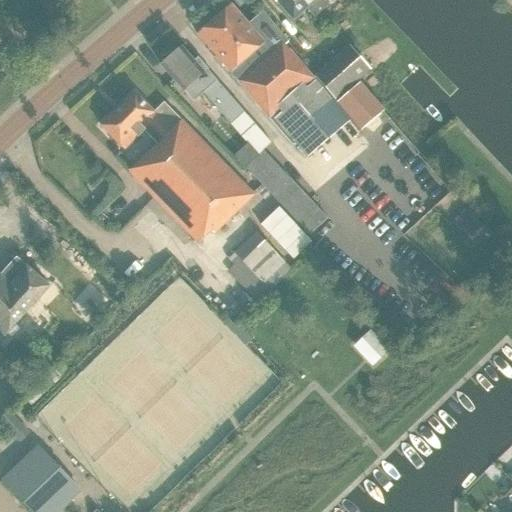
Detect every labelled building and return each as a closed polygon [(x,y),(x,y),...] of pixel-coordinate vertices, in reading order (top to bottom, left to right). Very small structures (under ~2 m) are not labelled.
[(314,17),(320,12),(309,0),(276,0),(293,19),(305,7),(314,17)] [(309,0),(320,12),(327,6),(321,0),(309,0)] [(359,83),(346,93),(338,100),(318,75),(314,78),(289,50),(293,46),(264,13),(249,26),(231,5),(197,35),(293,143),(295,142),(308,157),(349,120),(359,132),(383,110),(359,83)] [(349,47),(325,68),(346,93),(359,83),(357,81),(369,70),(349,47)] [(221,142),(246,169),(263,152),(265,150),(264,150),(271,144),(207,70),(207,69),(197,58),(194,61),(182,48),(161,66),(191,100),(201,91),(202,91),(196,96),(205,105),(210,101),(235,130),(221,142)] [(338,100),(346,93),(325,68),(318,75),(338,100)] [(128,172),(181,120),(164,102),(153,112),(135,93),(101,126),(124,150),(148,127),(161,140),(128,172)] [(254,195),(181,120),(128,172),(198,244),(211,231),(214,234),(254,195)] [(263,152),(246,169),(308,235),(326,217),(263,152)] [(366,174),(371,166),(355,156),(350,164),(366,174)] [(255,232),(237,250),(221,266),(257,303),(270,290),(269,289),(290,269),(284,263),(285,262),(255,232)] [(0,333),(4,337),(49,287),(16,257),(0,274),(0,333)] [(89,265),(76,284),(85,290),(98,271),(89,265)] [(152,303),(53,404),(140,490),(167,463),(183,471),(244,408),(249,399),(238,393),(245,386),(250,390),(257,394),(280,371),(253,344),(241,366),(211,351),(227,334),(232,324),(222,314),(238,322),(194,279),(186,275),(181,280),(183,281),(194,291),(184,302),(203,320),(172,305),(175,300),(164,295),(158,307),(152,303)] [(385,350),(370,334),(357,347),(372,363),(385,350)] [(56,511),(79,491),(65,476),(38,448),(3,481),(32,511),(56,511)]
